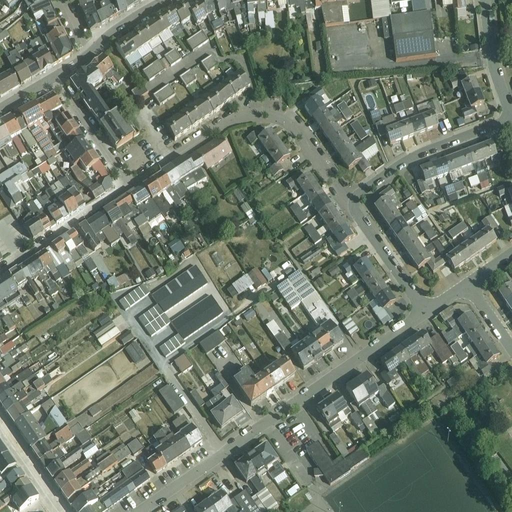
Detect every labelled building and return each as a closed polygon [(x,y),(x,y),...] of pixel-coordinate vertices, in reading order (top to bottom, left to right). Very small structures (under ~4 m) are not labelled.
[(0,0),(0,4),(2,2),(3,5),(5,4),(9,10),(16,4),(24,0),(0,0)] [(38,7),(48,2),(46,0),(27,0),(28,1),(24,3),(26,6),(24,7),(27,13),(30,12),(38,7)] [(96,0),(76,0),(81,11),(93,7),(92,4),(98,3),(96,0)] [(107,0),(108,3),(111,9),(105,13),(109,22),(119,16),(112,0),(107,0)] [(112,0),(119,16),(127,12),(121,0),(112,0)] [(121,0),(127,12),(134,7),(129,0),(121,0)] [(207,0),(201,2),(208,19),(215,34),(225,29),(224,27),(217,11),(216,11),(210,0),(207,0)] [(217,11),(224,27),(230,25),(226,14),(221,0),(210,0),(216,11),(217,11)] [(221,0),(226,14),(234,12),(230,0),(221,0)] [(230,0),(234,12),(238,28),(244,27),(238,0),(230,0)] [(238,0),(244,27),(245,29),(249,28),(246,4),(247,4),(246,0),(238,0)] [(246,4),(249,28),(254,27),(254,12),(257,11),(257,5),(256,4),(256,0),(246,0),(247,4),(246,4)] [(257,5),(257,11),(258,17),(259,17),(259,23),(265,23),(265,16),(268,16),(267,4),(266,0),(256,0),(256,4),(257,5)] [(266,0),(267,4),(277,2),(278,9),(287,7),(285,0),(266,0)] [(285,0),(287,7),(288,10),(296,8),(296,11),(300,10),(301,19),(305,18),(302,0),(285,0)] [(302,0),(305,18),(307,32),(313,32),(310,17),(314,16),(313,11),(314,11),(315,12),(316,12),(316,11),(314,3),(313,3),(312,0),(302,0)] [(314,3),(316,11),(321,10),(318,0),(312,0),(313,3),(314,3)] [(318,0),(321,10),(325,28),(349,25),(347,3),(354,2),(353,0),(318,0)] [(369,0),(372,22),(381,21),(390,20),(387,0),(369,0)] [(413,17),(427,15),(423,0),(410,0),(411,3),(413,17)] [(453,8),(452,0),(441,0),(443,9),(453,8)] [(452,0),(453,8),(454,12),(465,11),(466,11),(464,0),(452,0)] [(31,13),(34,20),(35,21),(36,23),(44,19),(48,28),(58,23),(51,9),(48,2),(38,7),(30,12),(31,13)] [(187,10),(193,20),(196,24),(198,26),(208,19),(201,2),(192,8),(191,7),(187,10)] [(97,16),(101,27),(109,22),(105,13),(111,9),(108,3),(99,7),(101,14),(97,16)] [(172,11),(181,25),(182,27),(183,27),(193,20),(187,10),(182,4),(178,6),(178,7),(172,11)] [(93,7),(81,11),(86,24),(90,32),(101,27),(97,16),(93,7)] [(159,16),(170,32),(181,25),(172,11),(170,9),(164,14),(163,14),(159,16)] [(34,20),(31,13),(23,17),(27,24),(34,20)] [(268,16),(265,16),(265,31),(273,30),(272,15),(268,16)] [(390,20),(381,21),(383,41),(392,39),(396,64),(435,58),(430,15),(427,15),(413,17),(390,20)] [(148,24),(159,40),(160,40),(170,33),(170,32),(159,16),(155,19),(155,20),(148,24)] [(58,23),(48,28),(44,30),(46,34),(44,35),(48,45),(50,49),(67,41),(64,35),(58,23)] [(138,31),(149,47),(159,40),(148,24),(142,29),(142,28),(138,31)] [(181,25),(170,32),(174,37),(174,38),(186,30),(183,27),(182,27),(181,25)] [(6,31),(0,36),(0,43),(9,38),(6,31)] [(127,39),(138,55),(149,47),(138,31),(133,34),(134,34),(127,39)] [(170,33),(160,40),(163,45),(174,37),(170,32),(170,33)] [(191,39),(198,49),(203,46),(209,42),(202,32),(191,39)] [(138,55),(127,39),(119,45),(119,44),(115,47),(126,63),(127,62),(138,55)] [(198,49),(191,39),(186,43),(193,53),(198,49)] [(30,57),(40,75),(53,67),(43,48),(39,40),(36,41),(33,43),(31,43),(29,47),(32,48),(33,50),(28,53),(30,57)] [(159,40),(149,47),(152,51),(162,44),(159,40)] [(43,48),(53,67),(71,57),(73,52),(67,41),(50,49),(48,45),(43,48)] [(149,47),(138,55),(142,60),(152,53),(149,47)] [(31,80),(24,66),(18,56),(17,52),(10,56),(8,51),(3,54),(21,86),(31,80)] [(169,55),(175,64),(181,60),(175,51),(169,55)] [(138,55),(127,62),(131,68),(142,60),(138,55)] [(165,59),(171,68),(175,64),(169,55),(164,58),(165,59)] [(24,66),(31,80),(40,75),(30,57),(25,59),(27,63),(24,66)] [(212,57),(201,64),(208,74),(213,70),(218,67),(212,57)] [(97,79),(102,84),(107,80),(108,82),(111,82),(114,79),(119,85),(123,81),(103,60),(102,59),(90,69),(97,79)] [(171,68),(165,59),(160,62),(166,71),(171,68)] [(153,65),(160,75),(164,72),(158,62),(153,65)] [(148,69),(155,78),(160,75),(153,65),(148,69)] [(97,79),(90,69),(72,82),(72,83),(71,83),(71,84),(72,85),(83,102),(84,103),(94,96),(96,95),(94,93),(103,86),(102,84),(97,79)] [(155,78),(148,69),(143,73),(149,82),(154,79),(155,78)] [(190,71),(179,78),(186,89),(192,85),(197,81),(190,71)] [(229,82),(239,98),(244,95),(243,94),(250,90),(240,75),(235,78),(230,71),(226,75),(230,81),(229,82)] [(0,77),(0,96),(1,98),(19,87),(11,72),(0,77)] [(465,99),(479,93),(475,80),(465,84),(462,78),(450,83),(453,91),(457,89),(459,94),(462,92),(465,99)] [(208,97),(218,90),(213,82),(202,90),(208,97)] [(218,90),(229,105),(239,98),(229,82),(218,90)] [(367,84),(366,84),(368,90),(376,88),(375,83),(374,82),(367,84)] [(143,86),(131,93),(136,102),(149,94),(143,86)] [(158,94),(153,97),(160,107),(165,103),(170,100),(175,96),(169,86),(158,94)] [(208,97),(218,112),(222,109),(229,105),(218,90),(208,97)] [(311,120),(324,111),(320,106),(324,103),(321,100),(325,97),(319,90),(309,97),(313,103),(304,109),(311,120)] [(479,93),(465,99),(467,104),(464,106),(466,111),(461,113),(464,120),(476,116),(474,109),(484,105),(479,93)] [(35,105),(49,128),(57,122),(55,120),(54,120),(50,115),(61,108),(52,95),(35,105)] [(94,96),(84,103),(91,113),(99,125),(110,118),(102,107),(102,106),(94,96)] [(385,98),(387,104),(394,102),(392,96),(385,98)] [(197,104),(207,120),(218,112),(208,97),(197,104)] [(402,105),(405,113),(413,110),(410,102),(406,103),(404,97),(400,98),(402,105)] [(423,97),(416,99),(418,105),(426,102),(423,97)] [(420,119),(426,134),(438,129),(434,119),(443,116),(442,115),(445,114),(441,103),(439,104),(437,101),(429,104),(416,108),(420,119)] [(186,112),(196,127),(207,120),(197,104),(186,112)] [(341,115),(348,110),(343,104),(336,109),(341,115)] [(18,114),(45,156),(54,149),(45,136),(48,135),(46,132),(50,129),(49,128),(35,105),(18,114)] [(405,113),(402,105),(393,108),(396,116),(405,113)] [(99,125),(116,150),(139,135),(122,110),(110,118),(99,125)] [(348,110),(341,115),(346,123),(354,118),(348,110)] [(324,111),(311,120),(319,130),(339,116),(335,111),(328,116),(324,111)] [(175,119),(185,134),(196,127),(186,112),(175,119)] [(402,143),(397,128),(393,117),(382,121),(379,112),(369,116),(373,128),(375,127),(380,139),(386,137),(390,147),(402,143)] [(408,119),(414,138),(426,134),(420,119),(414,121),(411,113),(406,115),(408,119)] [(21,136),(19,137),(24,144),(26,143),(37,161),(45,156),(18,114),(10,118),(15,127),(16,128),(21,136)] [(49,128),(50,129),(52,132),(58,129),(61,133),(73,125),(67,116),(57,122),(49,128)] [(339,116),(319,130),(326,141),(338,132),(335,127),(342,122),(339,116)] [(0,124),(0,125),(10,141),(12,140),(22,159),(27,156),(17,138),(19,137),(21,136),(16,128),(15,127),(10,118),(0,124)] [(185,134),(175,119),(165,127),(175,142),(179,139),(178,138),(185,134)] [(397,128),(402,143),(414,138),(408,119),(401,122),(403,126),(397,128)] [(355,136),(363,131),(357,123),(350,128),(355,136)] [(0,153),(0,152),(3,151),(8,161),(10,159),(13,160),(19,157),(0,125),(0,153)] [(61,145),(78,132),(73,125),(61,133),(64,137),(58,141),(61,145)] [(363,131),(355,136),(361,143),(368,138),(363,131)] [(54,149),(45,156),(49,162),(53,159),(58,156),(56,154),(61,151),(62,153),(64,152),(66,150),(83,139),(78,132),(61,145),(54,149)] [(266,155),(280,145),(271,132),(261,139),(256,134),(246,141),(251,148),(258,143),(266,155)] [(338,132),(326,141),(333,151),(346,142),(350,140),(346,135),(342,137),(338,132)] [(196,154),(205,167),(208,171),(232,155),(220,138),(196,154)] [(66,150),(64,152),(73,167),(76,165),(80,163),(80,164),(93,154),(83,139),(66,150)] [(354,153),(341,161),(348,171),(357,165),(363,174),(370,170),(365,163),(363,160),(361,156),(376,146),(373,139),(354,153)] [(346,142),(333,151),(341,161),(354,153),(346,142)] [(280,145),(266,155),(275,168),(274,169),(269,172),(274,179),(284,173),(280,167),(290,159),(280,145)] [(479,149),(485,163),(490,161),(492,165),(497,163),(498,167),(506,164),(501,152),(495,154),(491,145),(479,149)] [(363,160),(365,163),(378,154),(376,146),(361,156),(363,160)] [(467,153),(473,168),(485,163),(479,149),(467,153)] [(455,157),(462,177),(474,172),(473,168),(467,153),(455,157)] [(93,154),(80,164),(81,165),(86,172),(92,168),(96,174),(98,173),(100,176),(96,180),(96,181),(98,183),(98,184),(100,185),(110,178),(93,154)] [(171,168),(186,191),(196,185),(206,179),(200,169),(205,167),(196,154),(187,160),(186,158),(171,168)] [(45,156),(37,161),(35,163),(38,169),(47,163),(49,162),(45,156)] [(265,156),(260,160),(265,166),(270,162),(265,156)] [(443,162),(449,177),(452,183),(463,178),(462,177),(455,157),(443,162)] [(49,162),(47,163),(50,168),(52,166),(53,166),(56,164),(53,159),(49,162)] [(431,167),(437,181),(449,177),(443,162),(431,167)] [(10,171),(16,182),(26,176),(29,174),(23,163),(10,171)] [(38,169),(40,173),(42,176),(51,170),(50,168),(47,163),(38,169)] [(100,185),(98,184),(94,186),(88,180),(76,165),(70,169),(78,182),(80,183),(81,184),(89,189),(89,190),(95,200),(105,194),(100,185)] [(437,181),(431,167),(420,171),(423,181),(417,184),(421,196),(434,191),(431,183),(437,181)] [(0,186),(3,190),(16,182),(9,171),(0,176),(0,169),(0,168),(0,186)] [(161,175),(180,201),(186,198),(188,198),(189,200),(191,199),(186,191),(171,168),(161,174),(161,175)] [(32,172),(34,177),(40,173),(38,169),(32,172)] [(26,176),(29,180),(29,181),(35,177),(34,177),(32,172),(29,174),(26,176)] [(152,181),(161,194),(169,207),(174,203),(178,208),(182,205),(180,201),(161,175),(152,181)] [(476,178),(479,186),(481,191),(489,188),(487,183),(488,183),(485,175),(476,178)] [(16,182),(3,190),(13,204),(14,204),(16,207),(23,201),(19,195),(22,193),(18,187),(25,182),(29,180),(26,176),(16,182)] [(304,197),(317,188),(309,176),(300,183),(296,176),(286,184),(291,192),(294,190),(297,193),(300,191),(304,197)] [(40,189),(44,183),(36,178),(32,184),(40,189)] [(59,182),(78,211),(85,207),(66,178),(59,182)] [(100,185),(105,194),(105,193),(112,189),(110,185),(112,183),(110,179),(110,178),(100,185)] [(479,186),(476,178),(468,181),(471,189),(479,186)] [(143,187),(161,214),(167,223),(172,220),(165,211),(166,210),(162,204),(162,203),(160,199),(159,199),(157,197),(161,194),(152,181),(143,187)] [(18,187),(22,193),(23,195),(28,191),(28,190),(30,189),(25,182),(18,187)] [(50,189),(68,217),(78,211),(59,182),(50,188),(50,189)] [(453,187),(459,200),(466,198),(464,192),(464,191),(461,184),(453,187)] [(506,209),(511,206),(511,192),(509,185),(496,191),(500,199),(504,197),(506,202),(504,202),(506,209)] [(128,195),(147,224),(161,214),(143,187),(134,193),(133,191),(128,195)] [(459,200),(453,187),(444,190),(447,198),(450,197),(451,203),(459,200)] [(317,188),(304,197),(311,207),(324,198),(317,188)] [(49,199),(63,221),(68,217),(50,189),(45,193),(46,195),(49,199)] [(382,219),(394,211),(401,206),(390,189),(379,197),(383,202),(374,208),(382,219)] [(0,205),(2,208),(4,210),(13,204),(3,190),(0,191),(0,205)] [(238,191),(233,194),(240,204),(245,200),(238,191)] [(406,191),(402,195),(407,201),(411,198),(406,191)] [(119,201),(133,221),(137,228),(138,230),(147,224),(128,195),(119,201)] [(43,203),(56,225),(63,221),(49,199),(43,203),(41,199),(40,197),(37,199),(38,200),(40,205),(43,203)] [(324,198),(311,207),(318,217),(332,208),(324,198)] [(478,199),(471,203),(476,210),(483,206),(478,199)] [(35,220),(44,233),(56,225),(43,203),(40,205),(38,200),(33,203),(32,202),(26,206),(31,213),(35,220)] [(114,205),(127,226),(133,221),(119,201),(113,205),(114,205)] [(410,214),(417,210),(412,202),(405,207),(406,208),(401,212),(405,218),(410,214)] [(101,213),(110,226),(112,226),(113,227),(117,224),(123,234),(127,240),(128,240),(132,247),(138,243),(135,240),(127,226),(114,205),(103,212),(101,213)] [(246,205),(240,209),(245,216),(251,212),(246,205)] [(295,218),(302,213),(297,205),(290,210),(292,213),(295,218)] [(403,220),(388,230),(396,240),(409,231),(405,226),(414,220),(417,224),(428,217),(422,207),(417,210),(410,214),(405,218),(403,220)] [(332,208),(318,217),(325,228),(339,219),(332,208)] [(394,211),(382,219),(388,230),(403,220),(399,215),(397,216),(394,211)] [(256,218),(251,212),(245,216),(249,222),(256,218)] [(35,220),(31,213),(29,215),(22,224),(23,226),(33,241),(44,233),(35,220)] [(85,224),(94,238),(102,233),(106,239),(111,246),(120,241),(118,238),(110,226),(101,213),(85,224)] [(302,213),(295,218),(301,225),(308,221),(302,213)] [(445,214),(438,219),(441,224),(449,219),(445,214)] [(192,219),(195,224),(200,221),(201,220),(200,219),(198,215),(192,219)] [(249,222),(248,223),(250,226),(261,220),(259,216),(256,218),(249,222)] [(475,234),(486,250),(496,243),(490,234),(496,230),(495,229),(498,228),(490,216),(488,219),(481,224),(484,228),(475,234)] [(325,228),(329,233),(332,238),(346,228),(339,219),(325,228)] [(191,220),(183,226),(187,232),(195,227),(191,220)] [(425,235),(432,230),(426,223),(419,228),(425,235)] [(94,238),(85,224),(78,228),(85,239),(88,237),(91,242),(88,244),(94,253),(99,248),(99,247),(100,247),(98,245),(94,238)] [(110,226),(118,238),(123,234),(117,224),(113,227),(112,226),(110,226)] [(147,224),(138,230),(143,237),(152,231),(147,224)] [(455,229),(460,236),(468,231),(463,224),(455,229)] [(310,239),(317,234),(311,226),(304,231),(310,239)] [(325,228),(317,234),(320,239),(329,233),(325,228)] [(346,228),(332,238),(326,242),(338,259),(349,252),(344,246),(353,240),(346,228)] [(409,231),(396,240),(403,250),(419,239),(412,229),(409,231)] [(456,252),(465,264),(475,258),(466,245),(460,236),(455,229),(448,234),(444,234),(448,240),(451,238),(453,241),(458,237),(463,244),(455,250),(456,252)] [(432,230),(425,235),(430,243),(437,238),(432,230)] [(82,260),(84,264),(91,273),(92,273),(97,269),(73,232),(66,237),(82,260)] [(94,238),(98,245),(106,239),(102,233),(94,238)] [(186,233),(180,238),(184,244),(189,241),(191,240),(190,238),(187,234),(186,233)] [(201,233),(198,235),(202,243),(201,244),(202,246),(203,245),(205,247),(208,245),(206,241),(201,233)] [(317,234),(310,239),(315,246),(322,241),(320,239),(317,234)] [(466,245),(475,258),(486,250),(475,234),(465,241),(468,244),(466,245)] [(441,246),(448,240),(445,235),(437,241),(441,246)] [(60,241),(76,269),(84,264),(82,260),(66,237),(60,241)] [(419,239),(403,250),(411,261),(426,249),(419,239)] [(177,240),(167,247),(174,256),(184,249),(177,240)] [(52,247),(69,273),(76,269),(60,241),(52,247)] [(435,262),(433,274),(448,263),(454,272),(465,264),(456,252),(451,256),(449,253),(447,254),(441,246),(437,241),(432,245),(441,258),(436,261),(435,262)] [(426,249),(411,261),(418,271),(427,265),(433,274),(435,262),(430,255),(435,252),(431,246),(426,249)] [(52,264),(63,280),(71,275),(69,273),(52,247),(45,252),(53,263),(52,264)] [(168,249),(164,251),(170,261),(174,259),(168,249)] [(310,253),(300,261),(301,261),(304,266),(322,254),(319,250),(312,255),(310,253)] [(35,258),(46,275),(51,273),(56,282),(57,281),(59,283),(60,282),(63,281),(63,280),(52,264),(53,263),(45,252),(35,258)] [(23,266),(32,279),(33,281),(39,277),(42,282),(44,281),(50,290),(48,291),(51,296),(58,292),(46,275),(35,258),(23,266)] [(360,281),(373,272),(366,261),(357,267),(353,261),(342,269),(347,276),(345,277),(352,287),(360,281)] [(17,270),(27,286),(39,302),(42,299),(30,280),(32,279),(23,266),(17,270)] [(195,266),(153,296),(165,313),(207,284),(195,266)] [(161,267),(156,271),(159,277),(165,273),(161,267)] [(336,267),(328,273),(332,278),(340,273),(336,267)] [(312,275),(310,276),(313,280),(322,274),(319,269),(311,274),(312,275)] [(7,277),(17,292),(27,286),(17,270),(7,277)] [(152,270),(145,274),(149,280),(156,276),(152,270)] [(257,270),(247,277),(257,291),(267,284),(257,270)] [(265,270),(261,273),(267,282),(271,280),(265,270)] [(288,282),(277,290),(277,291),(292,312),(301,305),(303,308),(314,323),(319,320),(322,324),(317,328),(319,330),(333,351),(344,344),(333,330),(338,327),(311,287),(310,288),(299,272),(287,281),(288,282)] [(373,272),(360,281),(368,292),(381,282),(373,272)] [(115,278),(109,281),(114,290),(132,281),(128,273),(116,280),(115,278)] [(138,274),(133,276),(136,284),(142,282),(138,274)] [(505,305),(511,299),(511,281),(507,274),(501,279),(507,288),(498,294),(505,305)] [(0,295),(7,307),(21,298),(17,292),(7,277),(0,280),(0,295)] [(254,287),(247,277),(231,287),(238,296),(239,298),(254,287)] [(320,279),(313,284),(317,289),(319,288),(321,290),(325,287),(320,279)] [(381,282),(368,292),(375,302),(388,294),(388,293),(381,282)] [(102,286),(100,287),(104,293),(107,292),(109,290),(105,284),(102,286)] [(143,285),(120,302),(126,310),(150,293),(143,285)] [(353,290),(346,295),(352,303),(359,298),(358,297),(364,293),(361,289),(355,293),(353,290)] [(388,294),(375,302),(369,307),(380,322),(390,316),(386,310),(395,304),(388,294)] [(275,295),(269,299),(273,304),(278,300),(275,295)] [(94,298),(92,299),(97,306),(102,302),(97,296),(94,298)] [(359,298),(352,303),(357,310),(364,306),(359,298)] [(261,304),(257,307),(265,318),(269,315),(261,304)] [(158,305),(140,318),(152,336),(171,323),(158,305)] [(447,323),(457,316),(452,309),(443,316),(447,323)] [(252,310),(243,317),(245,319),(245,320),(247,322),(256,316),(252,310)] [(390,316),(380,322),(383,327),(393,320),(390,316)] [(457,316),(447,323),(452,330),(458,338),(459,339),(464,335),(477,327),(469,316),(461,322),(457,316)] [(0,322),(0,328),(5,325),(9,332),(15,328),(8,317),(0,322)] [(351,320),(342,326),(351,339),(359,332),(351,320)] [(112,321),(93,334),(98,340),(116,327),(112,321)] [(314,365),(298,342),(297,340),(290,345),(273,323),(266,328),(288,360),(293,357),(304,372),(314,365)] [(477,327),(464,335),(471,346),(485,336),(478,326),(477,327)] [(116,327),(97,341),(102,347),(121,334),(116,327)] [(228,327),(222,331),(226,336),(231,332),(228,327)] [(333,351),(319,330),(309,337),(324,358),(333,351)] [(458,338),(452,330),(447,334),(443,337),(445,339),(448,345),(458,338)] [(129,331),(119,338),(124,345),(134,338),(129,331)] [(219,331),(200,344),(207,355),(226,341),(219,331)] [(410,341),(420,355),(425,361),(434,354),(442,365),(447,362),(452,359),(437,337),(429,343),(422,333),(410,341)] [(179,334),(160,348),(166,356),(185,343),(179,334)] [(298,342),(314,365),(324,358),(309,337),(306,335),(300,339),(302,340),(298,342)] [(485,336),(471,346),(467,348),(468,349),(469,351),(472,355),(474,359),(491,348),(492,347),(485,336)] [(401,348),(421,377),(429,372),(424,365),(423,365),(421,362),(419,363),(416,358),(420,355),(410,341),(401,348)] [(4,347),(0,349),(0,359),(12,351),(16,348),(11,342),(4,347)] [(136,342),(125,350),(135,365),(146,357),(136,342)] [(455,356),(462,351),(457,344),(450,349),(455,356)] [(12,351),(0,359),(0,373),(16,363),(13,358),(27,349),(24,345),(13,353),(12,351)] [(390,355),(400,369),(405,365),(411,374),(408,376),(413,383),(416,388),(422,384),(418,379),(421,377),(401,348),(390,355)] [(491,348),(474,359),(468,363),(472,369),(473,368),(476,372),(479,370),(483,377),(484,377),(487,380),(496,374),(493,371),(494,370),(490,364),(498,358),(491,348)] [(462,351),(455,356),(461,364),(468,359),(462,351)] [(16,363),(0,373),(0,388),(12,381),(9,376),(23,368),(21,365),(32,358),(28,354),(16,363)] [(185,354),(174,361),(182,374),(193,366),(185,354)] [(400,369),(390,355),(379,363),(386,372),(380,376),(388,387),(399,379),(395,373),(400,369)] [(452,359),(447,362),(450,366),(452,365),(453,366),(458,362),(455,357),(452,359)] [(272,368),(284,386),(296,378),(281,362),(272,368)] [(266,399),(253,381),(245,368),(230,378),(251,409),(266,399)] [(262,375),(275,393),(284,386),(272,368),(262,375)] [(12,381),(0,388),(0,398),(33,376),(28,369),(12,381)] [(215,398),(232,423),(243,415),(231,399),(227,402),(221,393),(229,387),(219,373),(214,376),(221,385),(211,392),(215,398)] [(33,376),(0,398),(0,404),(2,407),(25,391),(29,388),(39,381),(34,374),(33,376)] [(39,381),(29,388),(32,393),(28,395),(25,391),(2,407),(4,409),(7,414),(38,392),(53,381),(48,375),(39,381)] [(253,381),(266,399),(275,393),(262,375),(253,381)] [(356,382),(369,402),(378,395),(388,410),(395,405),(379,384),(374,388),(366,376),(356,382)] [(456,376),(447,383),(452,392),(453,391),(456,396),(461,392),(458,386),(462,383),(456,376)] [(369,402),(356,382),(345,390),(359,410),(361,408),(368,419),(377,413),(369,402)] [(170,384),(159,392),(174,414),(185,406),(170,384)] [(200,408),(205,404),(195,390),(191,392),(192,394),(191,394),(200,408)] [(38,392),(7,414),(15,425),(17,424),(30,415),(35,411),(30,403),(41,395),(38,392)] [(325,403),(340,425),(347,420),(346,419),(350,415),(337,395),(325,403)] [(232,423),(215,398),(205,404),(211,413),(210,414),(222,430),(232,423)] [(30,415),(17,424),(20,429),(19,429),(20,431),(20,432),(21,433),(21,434),(22,435),(26,441),(27,442),(28,443),(29,444),(30,444),(33,447),(31,449),(44,440),(52,435),(76,418),(75,417),(67,422),(51,400),(41,407),(48,418),(40,431),(30,415)] [(340,425),(325,403),(316,410),(333,434),(342,427),(340,425)] [(97,404),(88,410),(93,416),(102,410),(97,404)] [(134,410),(129,413),(134,420),(139,416),(134,410)] [(366,429),(362,423),(356,414),(350,418),(357,429),(358,428),(361,433),(366,429)] [(398,414),(388,421),(392,426),(402,419),(398,414)] [(180,435),(190,450),(202,442),(184,415),(172,423),(180,435)] [(76,418),(52,435),(56,441),(48,447),(44,440),(31,449),(40,461),(65,443),(76,436),(84,430),(81,426),(76,418)] [(362,423),(366,429),(374,442),(381,437),(372,422),(370,423),(367,420),(362,423)] [(160,432),(178,459),(190,450),(180,435),(175,439),(167,427),(160,432)] [(84,430),(76,436),(82,445),(90,440),(92,439),(85,429),(84,430)] [(152,446),(166,467),(178,459),(160,432),(153,437),(157,442),(152,446)] [(334,435),(329,439),(345,462),(350,458),(359,452),(360,452),(355,445),(346,451),(342,444),(341,445),(334,435)] [(127,446),(132,454),(134,456),(144,449),(137,439),(127,446)] [(90,440),(82,445),(72,453),(46,471),(52,479),(65,470),(64,469),(83,455),(86,460),(87,460),(94,455),(98,452),(90,440)] [(65,443),(40,461),(45,469),(68,454),(65,449),(68,447),(65,443)] [(100,465),(126,447),(123,443),(110,452),(109,451),(96,461),(100,465)] [(318,444),(307,452),(320,471),(313,471),(314,478),(325,478),(331,486),(350,473),(350,472),(369,459),(363,450),(344,463),(341,459),(333,465),(318,444)] [(255,453),(267,471),(272,467),(276,472),(271,476),(274,481),(285,473),(267,445),(255,453)] [(76,482),(61,492),(72,507),(85,498),(80,490),(132,454),(127,446),(126,447),(100,465),(76,482)] [(166,467),(152,446),(146,450),(151,459),(148,462),(156,474),(166,467)] [(244,460),(258,480),(267,474),(266,472),(267,471),(255,453),(244,460)] [(8,454),(0,459),(0,475),(0,476),(0,484),(20,471),(16,465),(8,454)] [(129,459),(121,465),(124,470),(128,467),(133,464),(129,459)] [(87,460),(86,460),(55,483),(61,492),(76,482),(74,479),(92,467),(87,460)] [(258,480),(244,460),(234,467),(246,485),(251,482),(259,494),(259,495),(251,501),(258,511),(273,511),(279,508),(258,480)] [(20,471),(0,484),(0,492),(10,485),(12,487),(25,478),(20,471)] [(115,491),(129,481),(126,477),(112,487),(115,491)] [(5,492),(0,496),(0,508),(17,495),(18,496),(31,487),(26,480),(7,495),(5,492)] [(108,495),(100,501),(106,510),(135,490),(134,489),(129,481),(115,491),(108,495)] [(87,496),(100,487),(98,483),(91,487),(92,489),(87,492),(88,493),(86,495),(87,496)] [(192,484),(179,491),(184,502),(197,495),(192,484)] [(287,494),(286,495),(288,498),(290,497),(291,498),(300,492),(295,484),(294,484),(291,486),(293,488),(287,493),(287,494)] [(85,498),(72,507),(75,511),(84,511),(100,501),(108,495),(104,489),(102,486),(100,487),(87,496),(85,498)] [(507,491),(502,495),(509,504),(510,503),(511,505),(511,492),(510,494),(507,491)] [(207,502),(213,511),(241,511),(234,501),(229,504),(221,492),(215,497),(214,496),(209,500),(210,500),(207,502)] [(234,501),(241,511),(258,511),(251,501),(245,493),(234,501)] [(167,507),(174,504),(172,499),(165,503),(167,507)] [(100,501),(84,511),(103,511),(106,510),(100,501)] [(213,511),(207,502),(207,501),(202,505),(202,506),(194,511),(213,511)]
